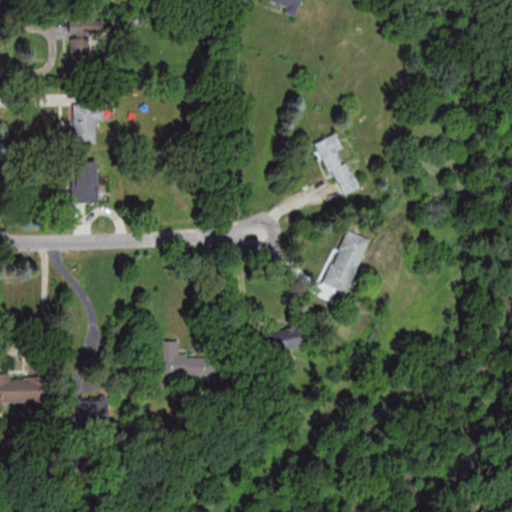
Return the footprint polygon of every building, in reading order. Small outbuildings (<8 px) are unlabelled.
[(269,0),(269,1),(285,6),(283,12),(295,16),(299,0),(269,0)] [(69,68),(92,68),(92,22),(69,22),(69,68)] [(93,142),(93,119),(103,119),(103,104),(73,104),(73,142),(93,142)] [(338,196),(358,188),(335,133),(315,141),(338,196)] [(71,160),(71,202),(97,202),(97,160),(71,160)] [(322,282),(345,293),(365,249),(342,238),(322,282)] [(300,330),(268,330),(268,348),(300,348),(300,330)] [(203,368),(203,339),(160,339),(160,368),(203,368)] [(0,404),(45,404),(45,378),(0,378),(0,404)] [(77,398),(77,419),(108,419),(108,398),(77,398)]
